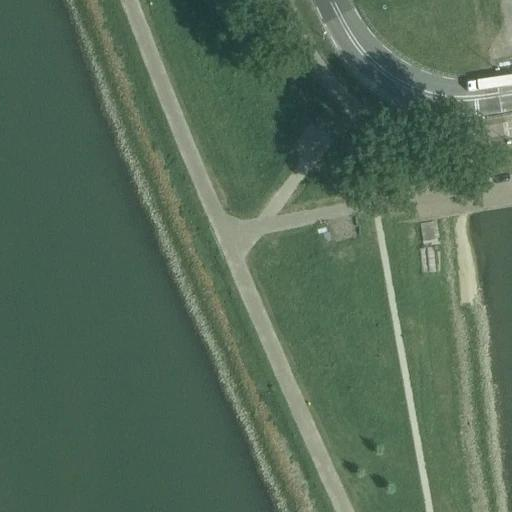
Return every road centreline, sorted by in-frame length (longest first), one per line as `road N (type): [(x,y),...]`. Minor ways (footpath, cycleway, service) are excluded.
road 1 (unclassified): [(343,511),(129,0)]
road 2 (secondary): [(511,94),(454,101),(406,88),(364,57),(330,0)]
